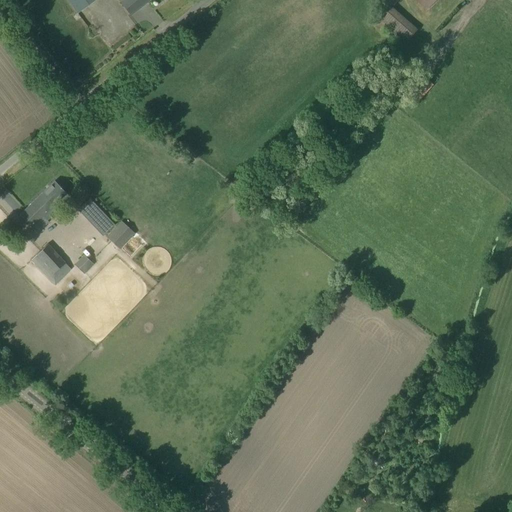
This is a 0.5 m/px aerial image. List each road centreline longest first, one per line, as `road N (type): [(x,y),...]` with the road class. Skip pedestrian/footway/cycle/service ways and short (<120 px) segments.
road 1 (unclassified): [(0,170),(214,0)]
road 2 (unclassified): [(173,511),(0,370)]
road 3 (track): [(79,104),(0,4)]
